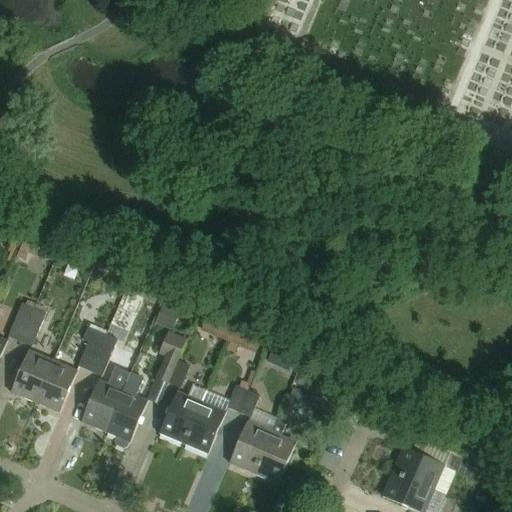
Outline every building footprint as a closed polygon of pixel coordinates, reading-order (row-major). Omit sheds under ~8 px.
[(450,154),(451,152),(453,146),(443,142),(440,150),(450,154)] [(172,331),(182,310),(165,302),(156,324),(172,331)] [(30,321),(35,309),(24,304),(9,337),(20,342),(30,321)] [(30,321),(20,342),(32,348),(42,326),(47,314),(35,309),(30,321)] [(256,355),(260,344),(206,321),(202,331),(256,355)] [(102,347),(109,331),(91,323),(84,339),(90,341),(79,367),(91,373),(102,347)] [(102,347),(91,373),(102,378),(122,332),(111,327),(109,331),(102,347)] [(175,369),(178,361),(186,343),(169,335),(161,354),(167,356),(157,379),(168,384),(175,369)] [(0,338),(0,361),(9,342),(0,338)] [(273,350),(268,363),(289,372),(295,359),(273,350)] [(36,404),(55,362),(30,351),(11,393),(36,404)] [(178,361),(175,369),(168,384),(180,389),(190,366),(178,361)] [(55,362),(36,404),(61,414),(75,384),(80,372),(55,362)] [(129,444),(148,401),(138,397),(145,380),(131,373),(128,380),(124,391),(105,434),(114,437),(112,442),(113,445),(123,450),(127,449),(129,444)] [(124,391),(128,380),(117,375),(112,386),(100,380),(81,423),(105,434),(124,391)] [(238,415),(249,392),(236,386),(229,403),(226,410),(238,415)] [(184,446),(207,394),(191,387),(187,397),(177,392),(158,435),(184,446)] [(317,399),(313,397),(294,389),(289,401),(312,411),(317,399)] [(249,392),(238,415),(251,421),(261,397),(249,392)] [(207,456),(226,413),(225,413),(226,410),(229,403),(207,394),(184,446),(207,456)] [(254,476),(272,434),(247,423),(229,465),(254,476)] [(272,434),(254,476),(278,486),(296,444),(281,438),(286,427),(277,423),(272,434)] [(393,473),(436,491),(446,467),(403,449),(393,473)] [(471,481),(477,467),(455,458),(450,471),(471,481)] [(416,511),(426,511),(436,491),(393,473),(383,498),(416,511)]
